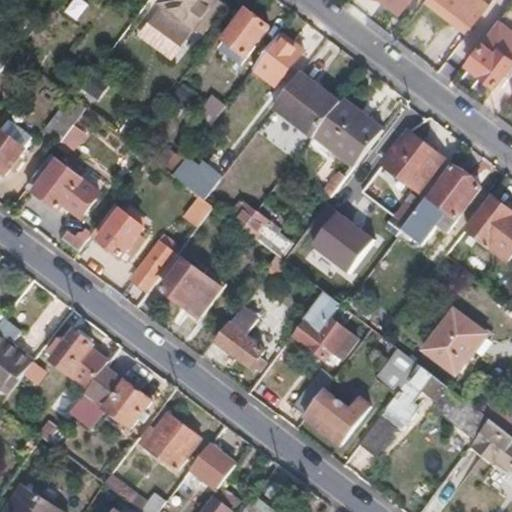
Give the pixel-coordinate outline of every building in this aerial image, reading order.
[(184,47),(220,0),(168,0),(151,22),(184,47)] [(385,0),(402,13),(412,0),(385,0)] [(428,0),(427,2),(468,33),(489,5),(481,0),(428,0)] [(511,22),(511,5),(503,18),(487,40),(485,43),(486,44),(492,48),(499,39),(502,42),(511,30),(508,27),(511,22)] [(487,40),(503,18),(491,9),(474,30),(487,40)] [(242,69),(249,59),(272,30),(249,13),(227,41),(228,43),(221,52),(242,69)] [(257,72),(278,88),(306,53),(286,36),(257,72)] [(498,53),(492,48),(486,44),(470,64),(498,86),(511,67),(511,56),(501,48),(498,53)] [(0,74),(16,55),(3,45),(0,49),(0,74)] [(98,101),(110,85),(96,75),(84,91),(98,101)] [(316,141),(317,139),(343,106),(303,75),(277,110),(316,141)] [(197,116),(212,128),(227,107),(212,96),(197,116)] [(64,146),(89,111),(76,101),(73,99),(46,132),(64,146)] [(357,170),(386,131),(370,119),(367,122),(344,104),(343,106),(317,139),(357,170)] [(134,146),(152,123),(135,110),(117,133),(134,146)] [(12,121),(3,132),(28,151),(36,140),(12,121)] [(0,136),(0,172),(6,178),(28,151),(3,132),(0,136)] [(385,165),(421,193),(446,161),(410,133),(385,165)] [(169,155),(160,166),(174,176),(183,165),(169,155)] [(53,159),(31,189),(62,214),(68,206),(85,219),(102,197),(85,183),(53,159)] [(206,202),(224,179),(211,170),(207,174),(187,159),(183,165),(174,176),(206,202)] [(431,202),(428,199),(418,213),(405,231),(424,246),(439,227),(448,235),(483,190),(455,169),(431,202)] [(511,260),(511,213),(494,200),(469,232),(510,263),(511,260)] [(247,233),(260,214),(244,203),(230,220),(247,233)] [(386,229),(398,239),(405,231),(418,213),(406,204),(386,229)] [(101,243),(124,213),(117,208),(94,238),(101,243)] [(373,239),(336,211),(308,246),(345,275),(373,239)] [(141,239),(147,231),(124,213),(101,243),(123,261),(128,255),(141,239)] [(247,233),(279,258),(283,260),(294,245),(280,234),(282,231),(260,214),(247,233)] [(59,236),(82,254),(92,241),(69,223),(59,236)] [(147,244),(141,239),(128,255),(134,261),(147,244)] [(147,295),(177,255),(159,242),(129,282),(147,295)] [(275,279),(287,264),(286,263),(283,260),(279,258),(268,273),(275,279)] [(203,319),(224,291),(187,263),(166,290),(203,319)] [(309,321),(328,295),(309,281),(289,306),(309,321)] [(332,321),(343,307),(328,295),(309,321),(306,323),(309,325),(297,341),(327,363),(333,354),(344,362),(359,341),(332,321)] [(255,371),(258,368),(261,370),(267,361),(262,357),(266,352),(248,339),(263,320),(254,313),(252,316),(245,311),(232,328),(220,345),(255,371)] [(439,361),(470,321),(456,311),(426,351),(439,361)] [(22,382),(35,365),(12,347),(22,334),(5,321),(1,326),(0,328),(0,391),(2,393),(14,377),(22,382)] [(489,336),(470,321),(439,361),(458,376),(489,336)] [(107,369),(111,364),(94,350),(96,347),(92,344),(94,341),(83,333),(81,336),(77,333),(67,346),(61,341),(44,365),(50,369),(54,363),(91,391),(107,369)] [(392,360),(399,350),(385,339),(384,338),(376,347),(392,360)] [(400,398),(423,368),(399,350),(392,360),(377,380),(400,398)] [(457,418),(468,403),(430,374),(423,368),(400,398),(391,410),(410,425),(421,410),(414,404),(423,392),(450,413),(457,418)] [(91,391),(72,415),(91,430),(107,410),(134,430),(153,404),(107,369),(91,391)] [(327,393),(336,380),(323,371),(295,408),(308,418),(327,393)] [(308,418),(307,419),(344,447),(374,409),(362,401),(353,413),(327,393),(308,418)] [(493,423),(511,437),(511,415),(491,399),(480,413),(493,423)] [(460,427),(464,430),(478,411),(468,403),(457,418),(451,426),(451,427),(457,432),(460,427)] [(479,441),(493,423),(480,413),(478,411),(464,430),(479,441)] [(451,426),(457,418),(450,413),(444,422),(451,426)] [(179,472),(203,441),(171,415),(157,434),(153,431),(143,444),(179,472)] [(385,418),(363,446),(376,456),(398,427),(385,418)] [(473,450),(497,469),(511,448),(511,437),(493,423),(479,441),(473,450)] [(212,446),(193,471),(219,492),(238,467),(212,446)] [(511,448),(497,469),(506,477),(511,481),(511,448)] [(112,477),(105,487),(139,511),(161,511),(167,504),(156,496),(149,505),(112,477)] [(204,511),(203,511),(235,511),(241,506),(231,498),(234,495),(224,488),(206,511),(204,511)] [(57,511),(24,490),(8,511),(57,511)] [(272,511),(256,500),(246,511),(272,511)]
